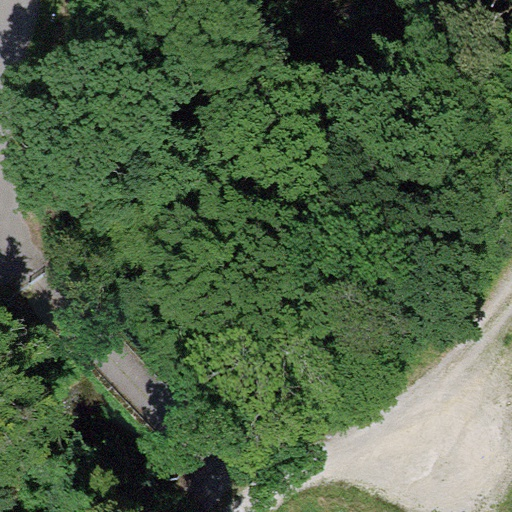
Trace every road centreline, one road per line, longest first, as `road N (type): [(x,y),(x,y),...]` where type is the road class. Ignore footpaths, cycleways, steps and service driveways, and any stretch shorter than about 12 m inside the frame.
road 1 (track): [(0,254),(43,276),(251,502)]
road 2 (track): [(358,457),(511,300)]
road 3 (track): [(247,511),(303,464),(358,457)]
